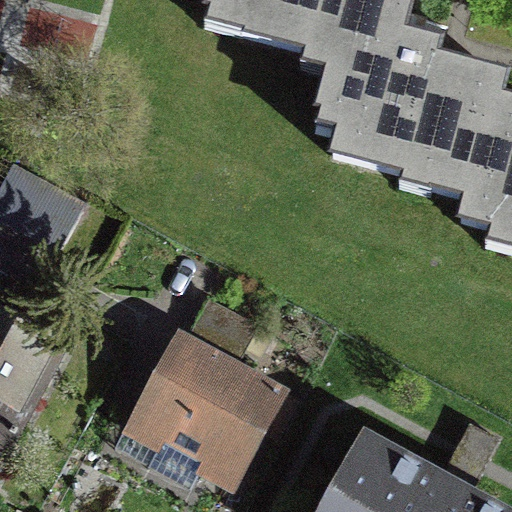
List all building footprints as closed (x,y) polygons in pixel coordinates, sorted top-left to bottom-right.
[(308,52),(321,0),(212,0),(210,10),(248,21),(244,37),(307,54),(308,52)] [(321,0),(308,52),(335,59),(320,112),(346,119),(335,158),(403,176),(404,171),(436,179),(432,191),(469,201),(470,202),(496,105),(498,105),(504,83),(434,65),(438,50),(401,40),(411,0),(321,0)] [(470,202),(469,201),(463,223),(511,236),(511,108),(498,105),(496,105),(470,202)] [(90,205),(26,173),(4,216),(68,248),(90,205)] [(0,469),(45,385),(57,363),(44,356),(50,345),(0,318),(0,469)] [(140,429),(163,442),(148,468),(190,491),(205,465),(229,478),(255,432),(253,431),(261,416),(283,429),(297,403),(275,391),(275,389),(235,367),(189,342),(167,383),(166,382),(140,429)] [(440,489),(436,487),(361,446),(324,511),(481,511),(467,504),(463,502),(464,500),(441,487),(440,489)]
